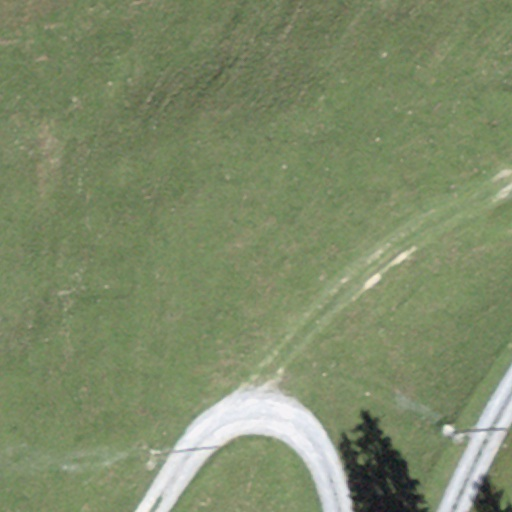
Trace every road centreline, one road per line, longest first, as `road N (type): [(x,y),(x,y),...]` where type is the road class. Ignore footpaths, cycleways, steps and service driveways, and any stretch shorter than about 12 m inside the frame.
road 1 (track): [(159,511),(211,423),(252,409),(301,433),(335,490),(337,511)]
road 2 (track): [(453,511),(511,391)]
